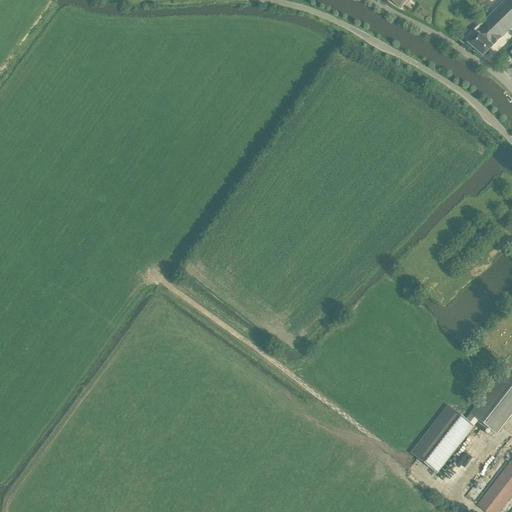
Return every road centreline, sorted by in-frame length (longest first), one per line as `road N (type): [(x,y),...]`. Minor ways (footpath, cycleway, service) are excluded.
road 1 (unclassified): [(511,142),(471,101),(415,64),(315,12),(260,0)]
road 2 (residential): [(511,88),(373,0)]
